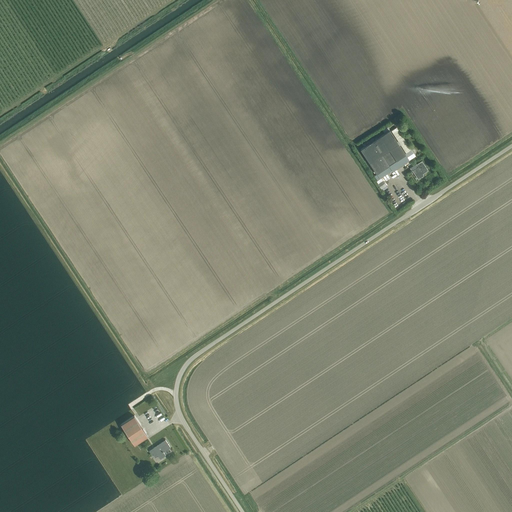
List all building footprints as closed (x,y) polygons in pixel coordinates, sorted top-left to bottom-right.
[(398,125),(403,122),(400,117),(395,120),(398,125)] [(398,141),(400,145),(406,153),(411,150),(396,127),(391,131),(398,141)] [(376,174),(405,154),(389,130),(360,149),(376,174)] [(412,171),(412,170),(418,179),(423,175),(422,174),(428,170),(422,161),(416,165),(415,164),(410,168),(412,171)] [(139,413),(135,416),(140,422),(144,419),(139,413)] [(134,445),(147,436),(134,415),(121,424),(134,445)] [(163,452),(170,447),(165,440),(153,447),(154,449),(150,452),(152,455),(153,454),(155,457),(158,455),(161,458),(165,455),(163,452)]
